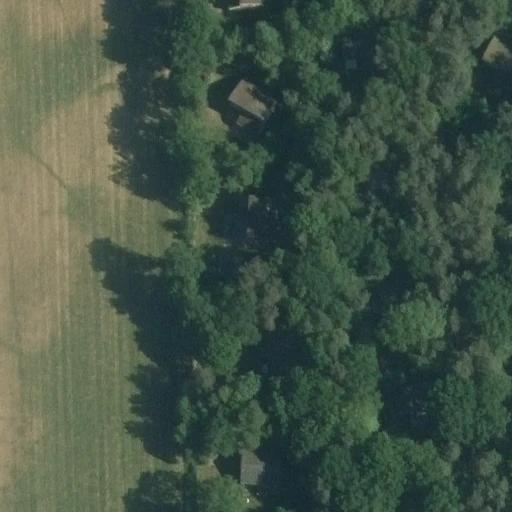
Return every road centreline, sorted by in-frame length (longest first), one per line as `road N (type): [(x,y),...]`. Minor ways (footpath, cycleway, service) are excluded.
road 1 (track): [(457,0),(449,329),(408,332),(375,347),(327,386),(313,446),(324,511)]
road 2 (track): [(511,302),(449,329),(470,511)]
